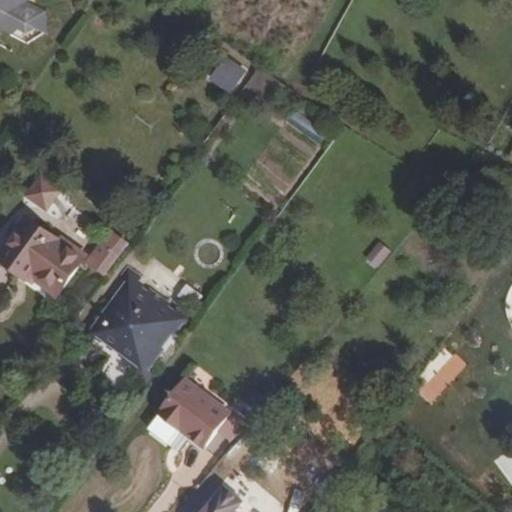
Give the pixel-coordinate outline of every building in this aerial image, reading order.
[(37,10),(36,0),(0,0),(0,30),(11,36),(29,26),(46,34),(45,13),(37,10)] [(234,94),(249,73),(230,59),(214,81),(234,94)] [(274,208),(284,195),(252,169),(242,181),(274,208)] [(30,204),(55,213),(64,186),(40,178),(30,204)] [(0,258),(21,274),(24,269),(58,294),(84,260),(29,220),(0,258)] [(111,233),(101,248),(111,255),(122,241),(111,233)] [(379,268),(392,252),(381,242),(367,258),(379,268)] [(91,262),(101,270),(111,255),(101,248),(91,262)] [(24,269),(21,274),(31,281),(34,277),(24,269)] [(98,337),(140,368),(179,315),(137,284),(98,337)] [(336,321),(330,316),(298,355),(304,360),(336,321)] [(192,438),(206,448),(231,414),(187,381),(150,430),(181,453),(192,438)] [(230,441),(244,423),(231,414),(218,432),(230,441)] [(225,487),(204,511),(237,511),(245,503),(225,487)]
